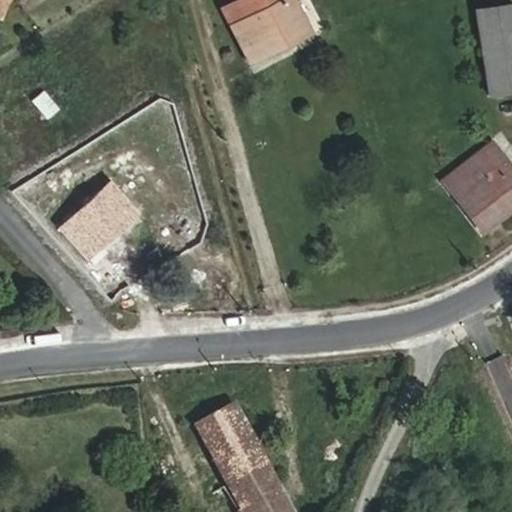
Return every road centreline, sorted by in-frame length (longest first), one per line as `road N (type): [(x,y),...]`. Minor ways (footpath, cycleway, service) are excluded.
road 1 (residential): [(511,259),(348,340),(129,352)]
road 2 (residential): [(129,352),(0,207)]
road 3 (residential): [(129,352),(0,372)]
